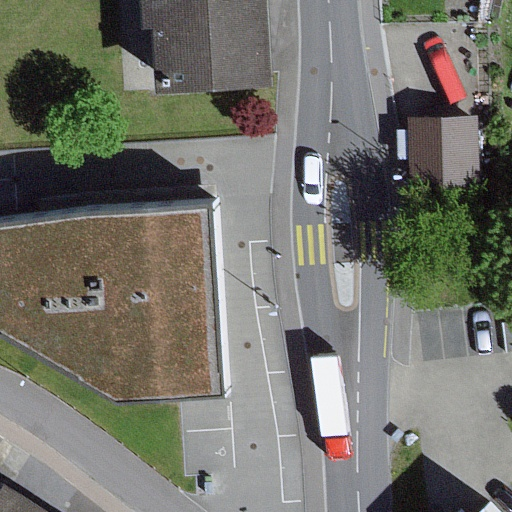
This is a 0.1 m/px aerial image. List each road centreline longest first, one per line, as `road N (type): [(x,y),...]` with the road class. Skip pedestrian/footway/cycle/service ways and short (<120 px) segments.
road 1 (tertiary): [(329,0),(358,511)]
road 2 (unclassified): [(0,394),(55,424),(167,511)]
